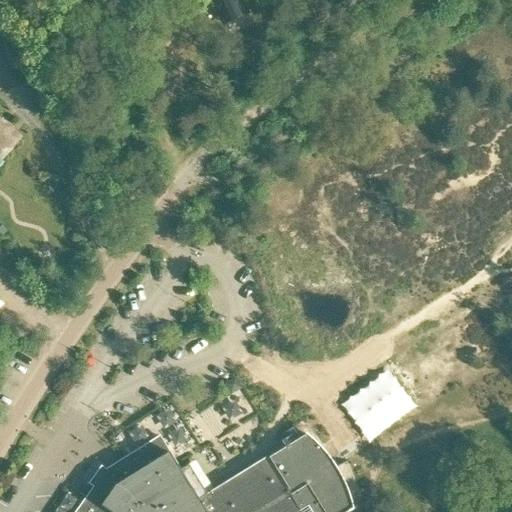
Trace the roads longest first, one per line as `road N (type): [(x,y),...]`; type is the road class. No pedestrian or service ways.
road 1 (unclassified): [(0,440),(61,342),(182,180),(309,73),(416,0)]
road 2 (track): [(243,361),(290,390),(486,274),(511,249)]
